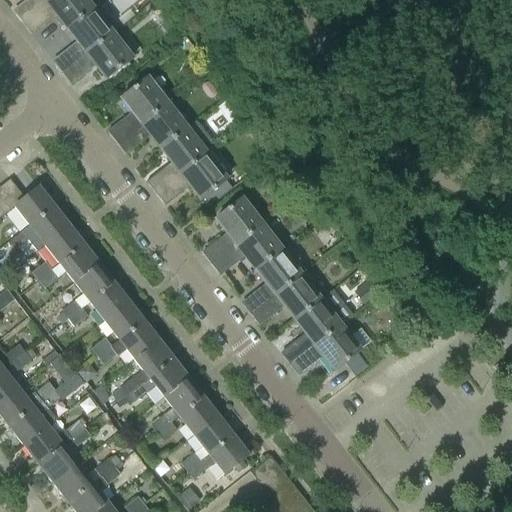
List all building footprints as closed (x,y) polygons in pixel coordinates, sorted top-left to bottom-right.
[(52,0),(29,0),(12,14),(21,25),(52,0)] [(92,10),(83,0),(52,0),(21,25),(29,36),(55,16),(66,30),(92,10)] [(92,10),(66,30),(77,44),(52,64),(61,75),(111,35),(92,10)] [(132,61),(111,35),(61,75),(69,85),(94,65),(106,81),(132,61)] [(191,72),(198,82),(208,74),(200,65),(191,72)] [(132,114),(107,134),(116,144),(166,105),(146,80),(121,99),(132,114)] [(232,94),(230,96),(224,100),(244,124),(255,116),(235,91),(232,94)] [(166,105),(116,144),(124,155),(149,136),(160,150),(186,130),(166,105)] [(186,130),(160,150),(172,165),(147,184),(155,195),(205,156),(186,130)] [(205,156),(155,195),(164,206),(188,186),(200,201),(225,181),(205,156)] [(24,200),(8,181),(0,187),(0,191),(13,208),(24,200)] [(13,208),(14,209),(28,228),(54,208),(38,188),(24,200),(13,208)] [(13,208),(0,191),(0,212),(3,217),(14,209),(13,208)] [(227,235),(202,255),(210,265),(260,226),(240,201),(216,220),(227,235)] [(54,208),(28,228),(43,247),(69,227),(54,208)] [(260,226),(210,265),(219,276),(244,256),(255,271),(280,251),(260,226)] [(69,227),(43,247),(58,266),(84,246),(69,227)] [(21,233),(7,244),(14,253),(27,242),(21,233)] [(73,285),(99,265),(84,246),(58,266),(73,285)] [(280,251),(255,271),(267,285),(241,305),(249,316),(300,277),(280,251)] [(31,275),(37,282),(50,272),(44,264),(31,275)] [(88,304),(113,284),(99,265),(73,285),(82,296),(74,302),(61,313),(62,314),(67,320),(80,310),(81,311),(89,305),(88,304)] [(50,272),(37,282),(44,291),(56,280),(50,272)] [(300,277),(249,316),(258,326),(283,307),(294,321),(319,302),(300,277)] [(103,323),(128,303),(113,284),(88,304),(89,305),(103,323)] [(372,286),(363,293),(369,300),(378,293),(372,286)] [(332,292),(319,302),(294,321),(306,336),(280,355),(289,366),(339,327),(339,328),(353,318),(332,292)] [(128,303),(103,323),(118,342),(143,322),(128,303)] [(87,318),(81,311),(80,310),(67,320),(73,329),(87,318)] [(67,320),(62,314),(56,318),(61,325),(67,320)] [(133,361),(158,341),(143,322),(118,342),(110,348),(97,358),(103,367),(116,356),(118,358),(126,352),(133,361)] [(289,366),(297,377),(322,357),(334,372),(359,353),(339,328),(339,327),(289,366)] [(91,351),(97,358),(110,348),(104,340),(91,351)] [(120,389),(127,397),(140,386),(148,380),(173,361),(158,341),(133,361),(141,372),(120,389)] [(10,365),(24,354),(18,346),(4,357),(10,365)] [(41,361),(45,366),(57,356),(53,351),(41,361)] [(30,362),(24,354),(10,365),(17,373),(30,362)] [(163,399),(188,380),(173,361),(148,380),(140,386),(127,397),(133,405),(146,394),(154,388),(163,399)] [(363,362),(350,372),(355,378),(368,368),(363,362)] [(0,403),(17,390),(2,371),(0,372),(0,403)] [(178,418),(203,399),(188,380),(163,399),(171,410),(150,427),(157,435),(170,424),(178,418)] [(0,419),(7,428),(32,409),(40,402),(54,392),(47,384),(26,401),(17,390),(0,403),(0,419)] [(60,400),(54,392),(40,402),(47,410),(60,400)] [(203,399),(178,418),(192,437),(218,418),(203,399)] [(47,428),(32,409),(7,428),(22,448),(47,428)] [(207,457),(233,437),(218,418),(192,437),(201,449),(180,465),(186,473),(207,457)] [(62,447),(70,441),(84,430),(78,422),(64,433),(63,431),(55,437),(47,428),(22,448),(37,467),(62,447)] [(176,432),(170,424),(157,435),(163,443),(176,432)] [(90,438),(84,430),(70,441),(76,449),(90,438)] [(233,437),(207,457),(186,473),(193,481),(214,465),(223,476),(248,456),(233,437)] [(77,466),(62,447),(37,467),(52,486),(77,466)] [(249,474),(257,483),(277,467),(269,458),(249,474)] [(100,479),(114,468),(107,460),(93,471),(100,479)] [(67,505),(92,485),(85,477),(77,466),(52,486),(67,505)] [(277,467),(257,483),(264,493),(284,477),(277,467)] [(119,476),(114,468),(100,479),(92,485),(67,505),(72,511),(96,511),(107,504),(98,493),(107,486),(119,476)] [(291,486),(284,477),(264,493),(271,502),(291,486)] [(291,486),(271,502),(279,511),(299,496),(291,486)] [(186,490),(176,499),(185,511),(186,511),(197,504),(186,490)] [(297,511),(306,505),(299,496),(279,511),(297,511)] [(125,511),(136,511),(143,507),(137,499),(124,509),(125,511)]
